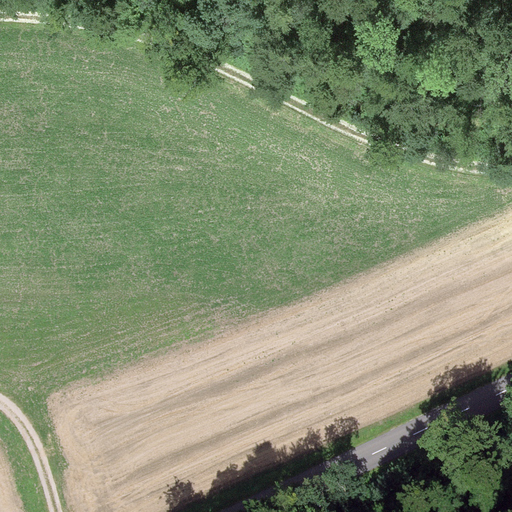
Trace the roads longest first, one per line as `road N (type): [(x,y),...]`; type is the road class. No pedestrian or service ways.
road 1 (track): [(0,15),(134,31),(373,145),(444,164),(511,169)]
road 2 (tertiary): [(511,390),(260,511)]
road 3 (track): [(53,511),(41,469),(0,405)]
